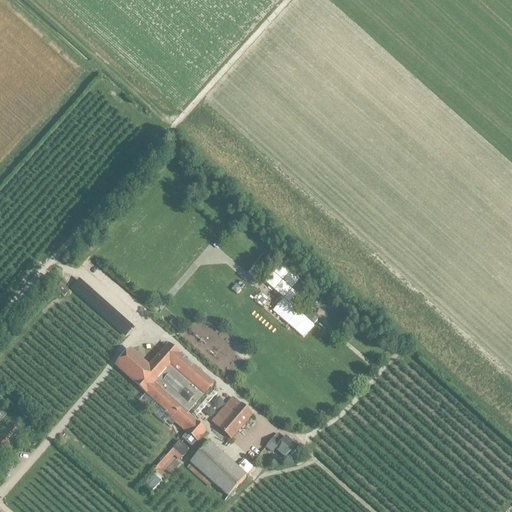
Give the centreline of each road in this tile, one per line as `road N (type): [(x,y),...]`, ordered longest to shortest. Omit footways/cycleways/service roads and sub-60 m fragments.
road 1 (track): [(53,259),(288,0)]
road 2 (track): [(0,493),(146,324)]
road 3 (track): [(174,125),(33,0)]
road 4 (track): [(381,372),(396,355),(416,361),(511,449)]
road 5 (track): [(149,511),(62,425)]
